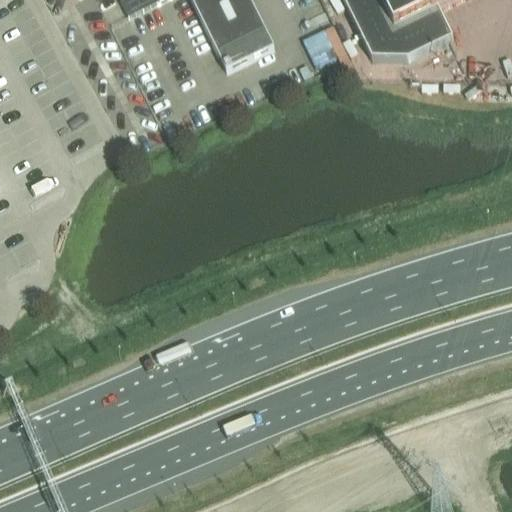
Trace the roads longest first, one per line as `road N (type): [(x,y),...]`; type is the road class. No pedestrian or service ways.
road 1 (trunk): [(511,267),(294,339),(0,466)]
road 2 (trunk): [(26,511),(375,368),(511,325)]
